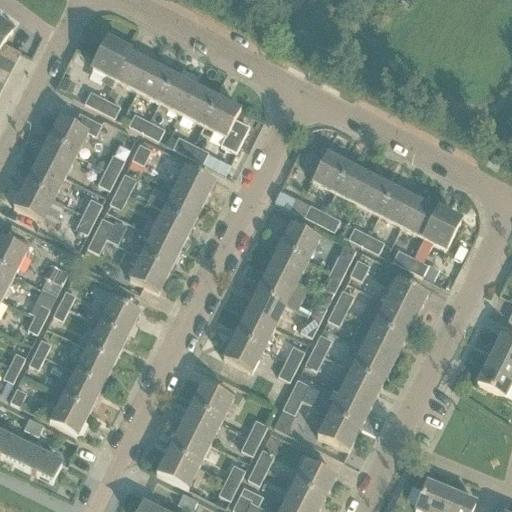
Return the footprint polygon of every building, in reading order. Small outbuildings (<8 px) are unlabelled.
[(0,50),(3,46),(12,34),(0,25),(0,50)] [(92,73),(114,85),(129,56),(106,45),(92,73)] [(0,50),(0,58),(15,66),(21,55),(3,46),(0,50)] [(114,85),(136,96),(151,68),(129,56),(114,85)] [(0,71),(9,77),(15,66),(0,58),(0,71)] [(136,96),(158,108),(173,79),(151,68),(136,96)] [(0,85),(4,87),(9,77),(0,71),(0,85)] [(158,108),(181,119),(195,91),(173,79),(158,108)] [(181,119),(203,130),(218,102),(195,91),(181,119)] [(83,107),(98,115),(105,103),(90,95),(83,107)] [(240,114),(218,102),(203,130),(224,141),(220,149),(235,157),(249,130),(235,123),(240,114)] [(120,111),(105,103),(98,115),(113,123),(120,111)] [(59,122),(47,144),(76,159),(87,137),(95,141),(101,129),(79,118),(73,129),(59,122)] [(128,130),(142,138),(149,125),(134,118),(128,130)] [(164,133),(149,125),(142,138),(157,145),(164,133)] [(172,152),(187,160),(193,148),(178,141),(172,152)] [(76,159),(47,144),(36,167),(64,181),(76,159)] [(150,154),(139,148),(131,164),(143,170),(150,154)] [(208,156),(193,148),(187,160),(202,168),(208,156)] [(104,173),(116,179),(123,164),(112,158),(104,173)] [(311,186),(333,198),(348,169),(326,158),(311,186)] [(53,204),(64,181),(36,167),(24,189),(53,204)] [(333,198),(356,209),(370,180),(348,169),(333,198)] [(173,194),(202,208),(214,186),(185,171),(173,194)] [(108,194),(116,179),(104,173),(97,188),(108,194)] [(116,193),(128,199),(135,184),(124,178),(116,193)] [(356,209),(378,220),(393,192),(370,180),(356,209)] [(42,226),(53,204),(24,189),(13,211),(42,226)] [(378,220),(400,232),(415,203),(393,192),(378,220)] [(120,214),(128,199),(116,193),(109,208),(120,214)] [(202,208),(173,194),(162,216),(191,231),(202,208)] [(83,216),(95,222),(102,209),(90,203),(83,216)] [(400,232),(423,243),(437,215),(415,203),(400,232)] [(303,221),(319,228),(324,217),(309,209),(303,221)] [(445,254),(459,226),(437,215),(423,243),(445,254)] [(89,235),(95,222),(83,216),(77,229),(89,235)] [(191,231),(162,216),(151,239),(180,253),(191,231)] [(339,224),(324,217),(319,228),(334,236),(339,224)] [(94,237),(105,243),(113,228),(102,222),(94,237)] [(290,229),(279,251),(307,265),(318,243),(290,229)] [(347,244),(362,251),(369,239),(354,231),(347,244)] [(98,258),(105,243),(94,237),(86,252),(98,258)] [(180,253),(151,239),(140,261),(169,275),(180,253)] [(384,247),(369,239),(362,251),(378,259),(384,247)] [(0,273),(13,280),(25,255),(0,242),(0,273)] [(267,273),(296,288),(307,265),(279,251),(267,273)] [(391,265),(407,274),(413,262),(397,254),(391,265)] [(169,275),(140,261),(129,283),(158,298),(169,275)] [(329,277),(341,283),(348,268),(336,262),(329,277)] [(438,274),(413,262),(407,274),(431,286),(438,274)] [(368,270),(357,264),(349,280),(361,285),(368,270)] [(67,277),(58,272),(52,285),(61,289),(67,277)] [(13,280),(0,273),(0,304),(13,280)] [(256,296),(285,310),(296,288),(267,273),(256,296)] [(333,297),(341,283),(329,277),(322,291),(333,297)] [(384,306),(415,322),(427,299),(396,284),(384,306)] [(334,309),(346,315),(353,300),(341,294),(334,309)] [(59,308),(68,313),(75,300),(65,295),(59,308)] [(273,333),(285,310),(256,296),(245,318),(273,333)] [(110,303),(98,327),(126,342),(139,317),(110,303)] [(307,321),(318,327),(326,312),(314,306),(307,321)] [(415,322),(384,306),(373,329),(404,344),(415,322)] [(62,325),(68,313),(59,308),(52,320),(62,325)] [(33,321),(43,326),(49,314),(39,309),(33,321)] [(338,330),(346,315),(334,309),(326,325),(338,330)] [(262,355),(273,333),(245,318),(234,341),(262,355)] [(37,339),(43,326),(33,321),(27,334),(37,339)] [(310,342),(318,327),(307,321),(299,336),(310,342)] [(114,366),(126,342),(98,327),(86,352),(114,366)] [(404,344),(373,329),(362,351),(393,367),(404,344)] [(312,353),(323,359),(331,344),(319,338),(312,353)] [(511,345),(500,340),(488,364),(511,375),(511,345)] [(251,377),(262,355),(234,341),(222,363),(251,377)] [(34,357),(44,362),(50,349),(41,344),(34,357)] [(285,365),(296,371),(304,357),(292,351),(285,365)] [(393,367),(362,351),(350,374),(381,389),(393,367)] [(102,391),(114,366),(86,352),(73,376),(102,391)] [(316,374),(323,359),(312,353),(304,368),(316,374)] [(9,370),(18,375),(25,362),(15,357),(9,370)] [(37,374),(44,362),(34,357),(27,369),(37,374)] [(511,375),(488,364),(476,387),(504,401),(511,385),(511,375)] [(288,386),(296,371),(285,365),(277,380),(288,386)] [(12,388),(18,375),(9,370),(2,383),(12,388)] [(381,389),(350,374),(339,396),(370,412),(381,389)] [(89,415),(102,391),(73,376),(61,401),(89,415)] [(289,399),(301,405),(309,390),(297,384),(289,399)] [(201,388),(190,410),(221,426),(232,403),(201,388)] [(10,405),(19,410),(26,397),(16,392),(10,405)] [(370,412),(339,396),(328,419),(359,434),(370,412)] [(294,420),(301,405),(289,399),(282,414),(294,420)] [(77,440),(89,415),(61,401),(49,425),(77,440)] [(179,433),(210,448),(221,426),(190,410),(179,433)] [(359,434),(328,419),(316,441),(347,457),(359,434)] [(36,426),(28,422),(23,433),(30,437),(36,426)] [(248,440),(259,445),(267,430),(255,425),(248,440)] [(43,429),(36,426),(30,437),(38,440),(43,429)] [(179,433),(167,455),(198,471),(210,448),(179,433)] [(25,450),(0,437),(0,460),(16,469),(25,450)] [(251,461),(259,445),(248,440),(240,455),(251,461)] [(61,468),(25,450),(16,469),(52,486),(61,468)] [(254,469),(266,475),(273,460),(261,454),(254,469)] [(156,478),(187,493),(198,471),(167,455),(156,478)] [(304,465),(293,488),(324,504),(335,481),(304,465)] [(225,484),(237,490),(244,475),(233,469),(225,484)] [(259,490),(266,475),(254,469),(247,484),(259,490)] [(229,505),(237,490),(225,484),(218,499),(229,505)] [(444,511),(451,496),(426,486),(415,511),(444,511)] [(319,511),(324,504),(293,488),(281,510),(284,511),(319,511)] [(472,511),(475,506),(451,496),(444,511),(472,511)] [(184,511),(189,502),(182,498),(177,509),(182,511),(184,511)] [(232,511),(247,511),(251,505),(239,499),(232,511)] [(193,511),(197,505),(189,502),(184,511),(193,511)]
